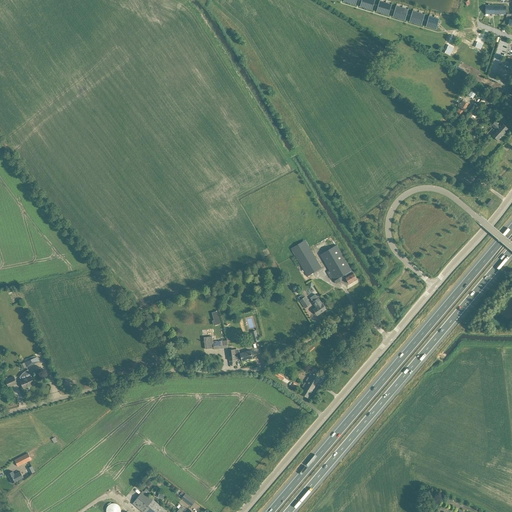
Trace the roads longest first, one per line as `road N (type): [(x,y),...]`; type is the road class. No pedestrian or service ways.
road 1 (residential): [(0,416),(138,375),(259,368),(356,313),(388,339)]
road 2 (motorway): [(511,228),(270,511)]
road 3 (motorway): [(287,511),(511,247)]
road 4 (track): [(0,139),(124,291),(173,369)]
road 5 (unclassified): [(240,511),(388,339)]
road 6 (track): [(185,2),(199,12),(289,156),(297,150)]
road 7 (unclassified): [(511,246),(438,188),(414,189),(394,205)]
road 8 (unclassified): [(433,286),(511,195)]
